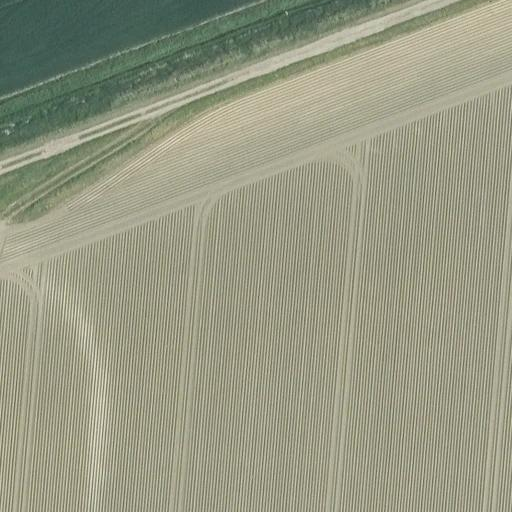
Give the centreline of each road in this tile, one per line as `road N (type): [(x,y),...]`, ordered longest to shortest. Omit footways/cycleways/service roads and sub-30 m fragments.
road 1 (track): [(449,0),(0,168)]
road 2 (track): [(176,103),(1,218)]
